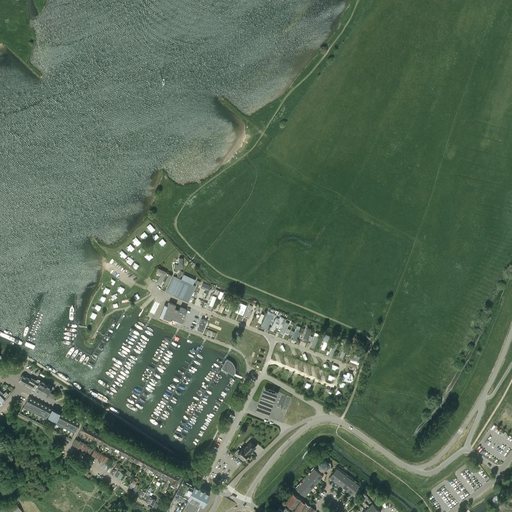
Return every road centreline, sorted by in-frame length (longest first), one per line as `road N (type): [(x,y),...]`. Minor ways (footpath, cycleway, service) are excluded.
road 1 (tertiary): [(202,483),(23,388)]
road 2 (tertiary): [(243,503),(278,453),(326,419)]
